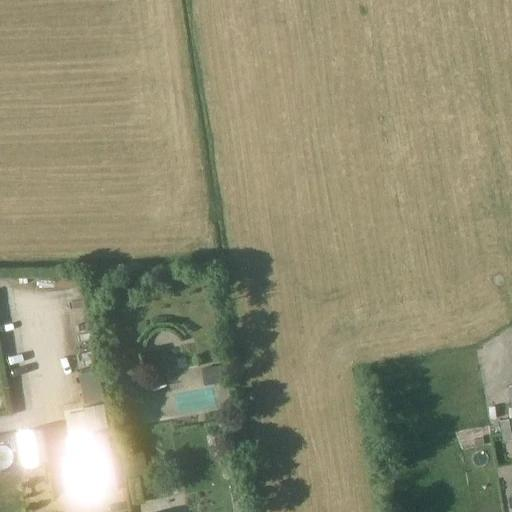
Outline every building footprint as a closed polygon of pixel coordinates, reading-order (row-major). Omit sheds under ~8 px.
[(0,331),(0,342),(18,341),(18,331),(0,331)] [(222,383),(219,366),(201,369),(204,386),(222,383)] [(75,372),(79,401),(100,398),(97,370),(75,372)] [(19,408),(33,405),(28,371),(14,373),(19,408)] [(478,398),(503,393),(501,382),(476,387),(478,398)] [(511,420),(499,422),(502,443),(511,440),(511,420)] [(47,462),(41,430),(18,434),(24,466),(47,462)] [(78,497),(117,490),(107,431),(88,435),(67,438),(78,497)] [(483,438),(473,440),(474,448),(484,446),(483,438)] [(143,450),(120,454),(124,478),(147,474),(143,450)] [(440,490),(440,511),(496,510),(496,489),(440,490)] [(249,490),(240,492),(241,501),(250,499),(249,490)]
